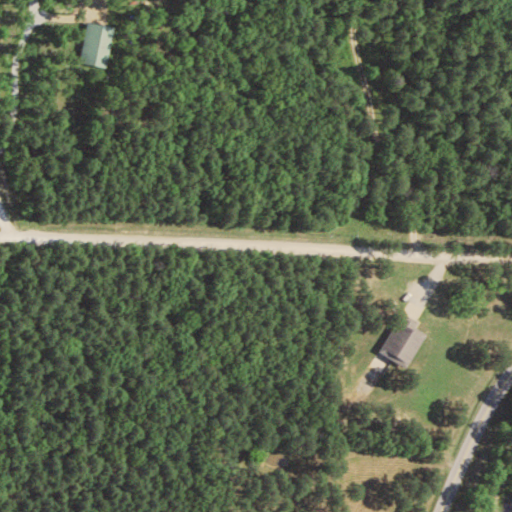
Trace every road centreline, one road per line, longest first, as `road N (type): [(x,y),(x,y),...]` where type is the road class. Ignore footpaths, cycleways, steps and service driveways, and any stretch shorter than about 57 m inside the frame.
road 1 (residential): [(0,234),(511,259)]
road 2 (residential): [(436,511),(455,457),(511,367)]
